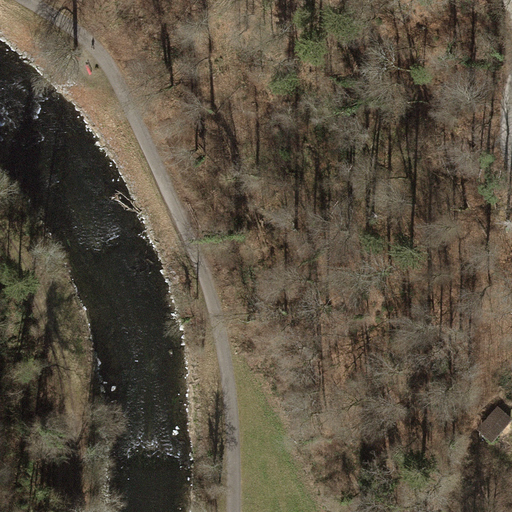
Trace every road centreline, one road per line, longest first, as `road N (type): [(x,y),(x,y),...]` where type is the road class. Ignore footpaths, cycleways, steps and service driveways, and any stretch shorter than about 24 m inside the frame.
road 1 (track): [(27,0),(78,31),(110,71),(190,236),(223,339),(235,511)]
road 2 (track): [(0,190),(60,298),(65,511)]
